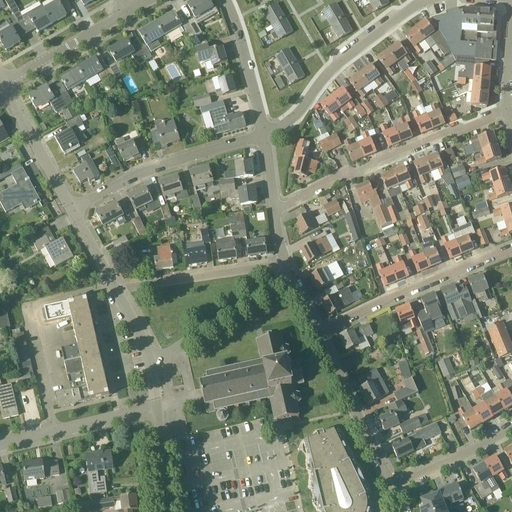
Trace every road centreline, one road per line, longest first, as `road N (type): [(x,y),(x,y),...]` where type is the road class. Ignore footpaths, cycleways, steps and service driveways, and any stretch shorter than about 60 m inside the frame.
road 1 (residential): [(274,210),(362,165),(505,110)]
road 2 (residential): [(53,431),(29,307),(115,289)]
road 3 (residential): [(266,134),(298,114),(335,66),(428,0)]
road 4 (residential): [(71,209),(134,176),(266,134)]
road 5 (residential): [(320,333),(511,248)]
road 6 (residential): [(115,289),(285,262)]
road 7 (residential): [(393,488),(320,333)]
road 8 (residential): [(156,361),(290,274)]
road 9 (residential): [(71,209),(3,83)]
road 10 (residential): [(3,83),(126,12)]
road 11 (residential): [(266,134),(224,0)]
road 12 (residential): [(393,488),(511,428)]
